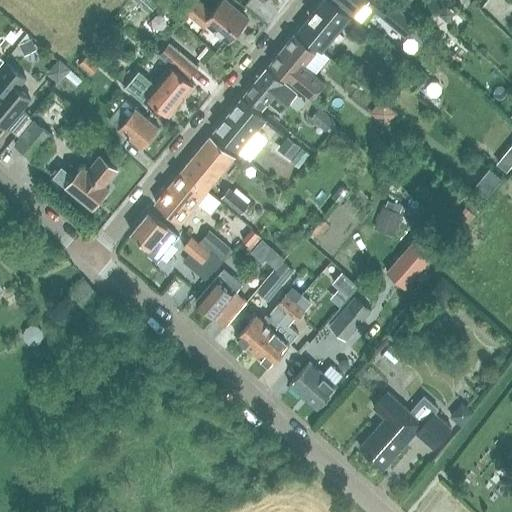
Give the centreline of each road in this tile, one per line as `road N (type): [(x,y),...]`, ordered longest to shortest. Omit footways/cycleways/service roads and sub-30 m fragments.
road 1 (residential): [(93,258),(379,511)]
road 2 (residential): [(302,0),(93,258)]
road 3 (residential): [(93,258),(0,177)]
